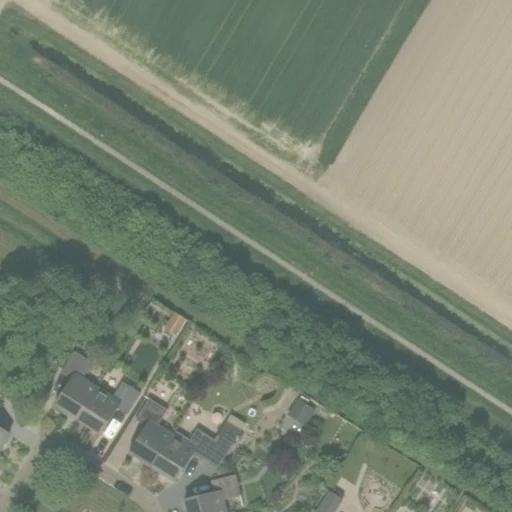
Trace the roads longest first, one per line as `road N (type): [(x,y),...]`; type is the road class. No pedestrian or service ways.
road 1 (track): [(17,0),(511,328)]
road 2 (residential): [(5,511),(45,441),(136,494),(151,511)]
